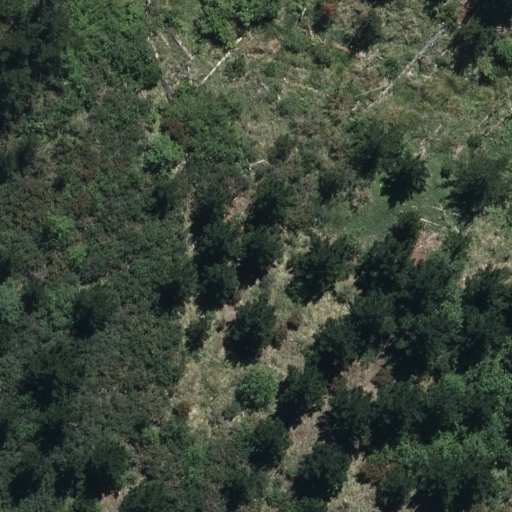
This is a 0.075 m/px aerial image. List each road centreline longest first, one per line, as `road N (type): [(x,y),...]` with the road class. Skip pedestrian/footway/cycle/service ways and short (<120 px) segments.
road 1 (track): [(0,107),(121,80),(458,156),(511,296)]
road 2 (track): [(511,437),(382,511)]
